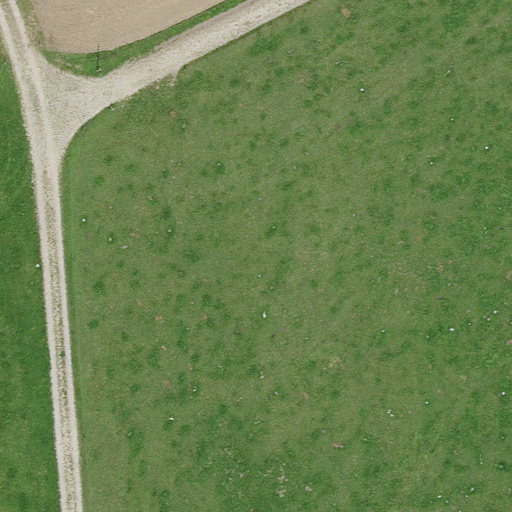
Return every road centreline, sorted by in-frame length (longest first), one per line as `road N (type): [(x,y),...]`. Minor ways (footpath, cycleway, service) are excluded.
road 1 (track): [(294,0),(37,131),(0,14)]
road 2 (track): [(37,131),(69,511)]
